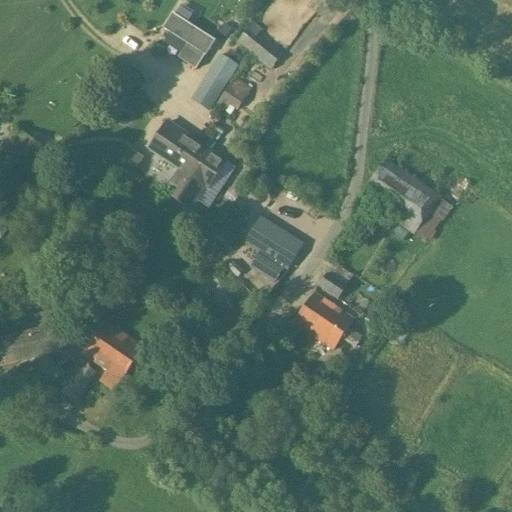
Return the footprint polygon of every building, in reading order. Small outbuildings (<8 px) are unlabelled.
[(275,0),(263,21),(270,25),(273,18),(301,34),(320,0),(275,0)] [(158,46),(196,67),(212,39),(183,23),(190,11),(175,2),(160,28),(166,31),(158,46)] [(238,65),(221,55),(207,78),(224,88),(238,65)] [(238,109),(245,100),(228,88),(221,98),(238,109)] [(205,149),(189,138),(207,111),(179,93),(164,117),(169,120),(149,151),(180,171),(171,185),(180,191),(174,200),(191,212),(197,202),(207,209),(233,169),(204,150),(205,149)] [(45,153),(21,137),(5,162),(29,178),(45,153)] [(127,149),(121,160),(136,169),(142,158),(127,149)] [(391,220),(414,237),(417,234),(444,199),(387,161),(364,195),(394,217),(391,220)] [(245,245),(260,255),(249,272),(276,289),(288,272),(305,245),(262,218),(245,245)] [(319,288),(338,302),(349,288),(327,274),(319,288)] [(293,325),(335,352),(355,321),(313,294),(293,325)] [(83,357),(121,383),(144,349),(106,323),(83,357)] [(63,354),(56,325),(8,336),(8,334),(0,336),(0,368),(56,356),(63,354)] [(60,389),(79,401),(97,374),(78,362),(60,389)] [(408,511),(418,496),(387,478),(375,497),(400,511),(408,511)]
